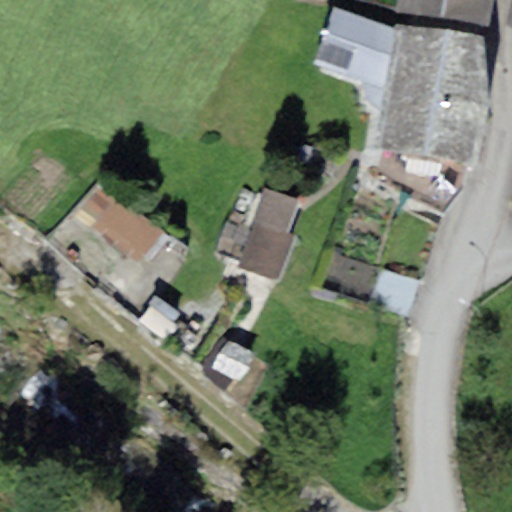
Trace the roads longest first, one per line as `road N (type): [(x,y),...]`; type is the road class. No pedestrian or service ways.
road 1 (residential): [(439,511),(429,473),(442,343),(492,136),(501,0)]
road 2 (track): [(323,511),(0,240)]
